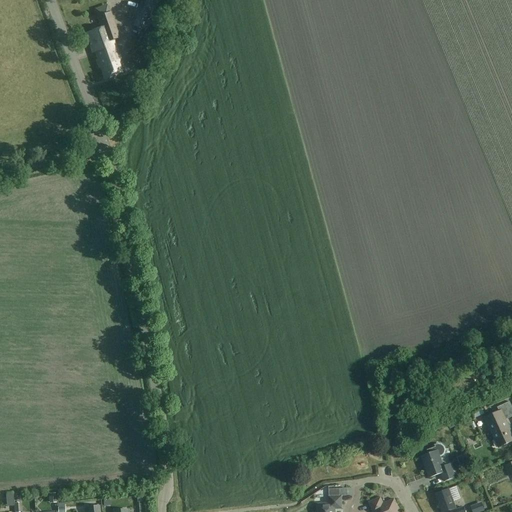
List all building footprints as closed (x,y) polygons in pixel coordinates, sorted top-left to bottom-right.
[(156,0),(142,0),(136,15),(135,15),(131,26),(144,31),(151,15),(156,0)] [(98,60),(96,60),(99,68),(101,67),(105,79),(121,73),(117,62),(121,61),(114,40),(119,38),(110,12),(97,17),(101,28),(85,33),(92,53),(96,52),(98,60)] [(511,434),(505,420),(511,416),(511,407),(509,402),(497,408),(499,411),(484,419),(498,448),(511,441),(511,434)] [(444,482),(454,478),(456,477),(451,463),(442,466),(437,450),(422,456),(429,478),(441,474),(444,482)] [(449,482),(454,503),(465,500),(460,480),(449,482)] [(335,511),(336,510),(343,510),(342,496),(340,496),(339,489),(325,490),(325,497),(328,497),(328,503),(316,503),(316,511),(335,511)] [(450,511),(465,511),(464,507),(456,509),(449,489),(435,493),(441,511),(444,511),(450,510),(450,511)] [(48,494),(49,503),(56,503),(55,493),(48,494)] [(378,511),(399,511),(394,498),(382,503),(380,497),(367,502),(371,511),(377,511),(379,511),(378,511)] [(482,502),(470,506),(472,511),(479,511),(485,510),(482,502)]
